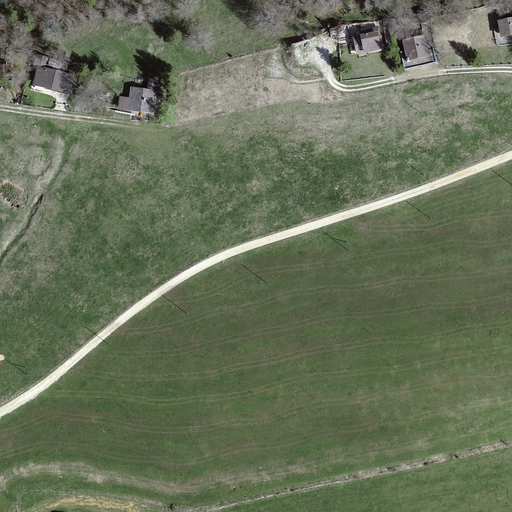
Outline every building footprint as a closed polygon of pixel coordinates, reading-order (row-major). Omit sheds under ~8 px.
[(511,11),(507,12),(508,20),(500,21),(502,35),(511,33),(511,11)] [(357,53),(382,48),(377,28),(361,31),(362,37),(354,38),(357,53)] [(410,59),(424,55),(419,40),(406,44),(410,59)] [(48,59),(37,56),(35,64),(46,67),(48,59)] [(0,74),(9,75),(9,61),(0,61),(0,74)] [(72,78),(39,70),(36,84),(68,92),(72,78)] [(121,99),(120,107),(151,112),(154,93),(146,92),(146,89),(133,87),(131,100),(121,99)]
